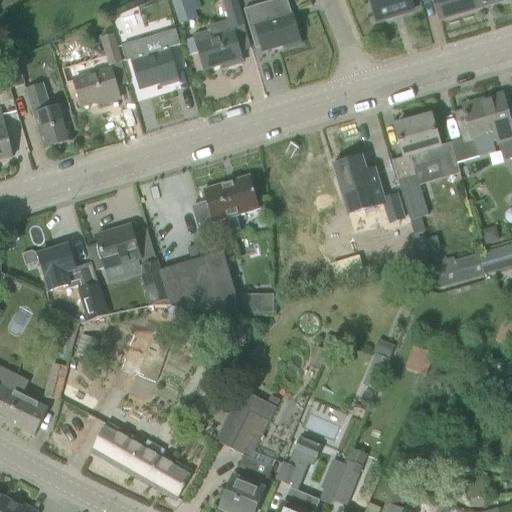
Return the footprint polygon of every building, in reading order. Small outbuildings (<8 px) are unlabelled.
[(201,10),(198,0),(170,0),(179,26),(198,20),(195,11),(201,10)] [(231,0),(223,2),(231,30),(245,27),(237,0),(231,0)] [(286,0),(276,0),(243,10),(255,50),(261,48),(263,52),(283,46),(285,50),(301,45),(288,4),(286,0)] [(369,0),(376,23),(394,17),(392,13),(412,8),(409,0),(369,0)] [(434,0),(434,1),(440,20),(506,0),(434,0)] [(149,38),(121,47),(126,63),(131,61),(132,64),(134,70),(140,89),(160,83),(162,87),(178,82),(172,63),(169,53),(168,50),(180,46),(176,30),(149,38)] [(233,34),(212,40),(210,32),(194,36),(197,45),(204,70),(225,63),(226,68),(242,63),(233,34)] [(114,35),(100,39),(106,59),(106,60),(108,67),(109,66),(122,63),(114,35)] [(25,85),(19,66),(18,63),(3,67),(9,90),(25,85)] [(87,78),(74,82),(75,87),(81,107),(102,100),(103,105),(119,100),(113,81),(110,71),(87,78)] [(26,91),(38,131),(43,150),(73,141),(62,107),(51,110),(43,86),(26,91)] [(453,113),(459,132),(461,141),(451,144),(457,164),(496,153),(493,142),(497,140),(498,144),(511,139),(511,131),(502,97),(500,97),(501,100),(487,104),(486,101),(463,108),(464,110),(453,113)] [(1,109),(0,109),(0,160),(12,157),(1,109)] [(431,117),(395,127),(400,146),(404,159),(410,157),(414,171),(418,169),(438,164),(442,175),(443,179),(460,174),(457,164),(451,144),(440,147),(436,136),(431,117)] [(336,166),(334,167),(335,168),(335,167),(343,194),(343,195),(349,214),(349,215),(383,205),(382,201),(373,171),(365,173),(360,159),(357,160),(357,159),(351,161),(351,162),(349,162),(347,157),(334,161),(336,166)] [(296,191),(282,195),(294,237),(310,233),(308,225),(334,217),(321,176),(320,171),(293,179),(296,191)] [(259,210),(255,197),(249,177),(203,192),(206,203),(192,207),(202,241),(224,234),(220,222),(259,210)] [(416,177),(399,182),(403,195),(411,221),(414,235),(415,235),(426,232),(422,218),(428,216),(416,177)] [(397,196),(382,201),(383,205),(389,224),(404,219),(397,196)] [(105,270),(108,281),(127,275),(123,264),(140,260),(131,228),(96,239),(105,270)] [(482,231),(486,247),(499,244),(496,228),(482,231)] [(425,241),(429,254),(440,251),(436,238),(435,238),(425,241)] [(487,253),(477,256),(483,276),(511,267),(511,246),(487,254),(487,253)] [(68,247),(38,257),(44,276),(49,292),(68,286),(69,290),(77,287),(79,292),(98,286),(92,265),(75,270),(74,266),(68,247)] [(159,272),(170,307),(170,309),(241,314),(223,253),(159,272)] [(477,256),(431,269),(437,289),(483,276),(477,256)] [(170,307),(159,272),(156,263),(140,268),(151,307),(170,307)] [(107,316),(98,286),(79,292),(88,322),(107,316)] [(62,326),(57,333),(66,339),(71,332),(62,326)] [(497,340),(510,344),(511,338),(511,330),(501,327),(497,340)] [(82,335),(76,354),(93,359),(99,340),(82,335)] [(375,355),(365,378),(362,384),(378,391),(381,385),(390,361),(375,355)] [(61,402),(69,368),(53,364),(45,398),(61,402)] [(0,412),(11,391),(17,377),(0,368),(0,412)] [(236,405),(217,442),(243,456),(240,462),(228,491),(221,509),(226,511),(254,511),(258,503),(263,491),(273,468),(252,459),(254,453),(280,401),(271,396),(267,404),(257,398),(243,391),(236,405)] [(10,392),(0,412),(0,420),(34,437),(43,419),(47,410),(10,392)] [(176,503),(186,485),(193,473),(108,424),(91,454),(176,503)] [(280,511),(314,511),(319,501),(303,494),(298,492),(309,466),(313,468),(322,448),(299,439),(288,466),(282,464),(276,479),(292,485),(291,489),(290,489),(280,511)] [(347,506),(366,455),(354,450),(339,486),(334,501),(347,506)] [(487,499),(487,478),(470,478),(470,499),(487,499)] [(323,490),(319,501),(332,506),(334,501),(339,486),(324,480),(320,489),(323,490)] [(0,511),(1,511),(8,501),(0,496),(0,511)] [(22,509),(8,501),(1,511),(34,511),(24,506),(22,509)]
